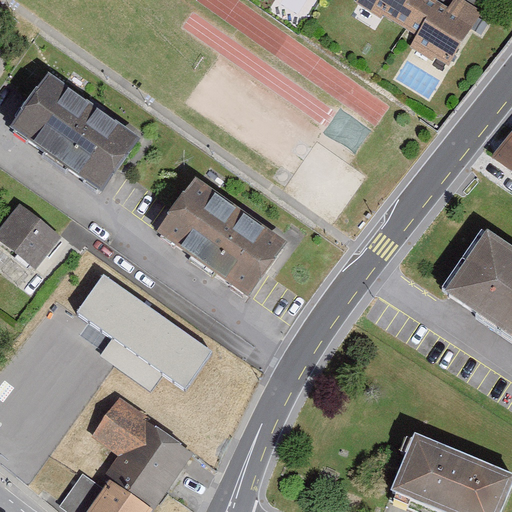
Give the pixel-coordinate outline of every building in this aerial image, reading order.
[(407,38),(426,3),(420,0),(363,0),(358,10),(407,38)] [(449,74),(481,18),(455,4),(448,16),(426,3),(407,38),(419,45),(414,54),(449,74)] [(112,195),(148,139),(50,76),(14,132),(112,195)] [(511,152),(499,170),(511,179),(511,152)] [(257,292),(293,236),(195,173),(159,229),(257,292)] [(0,243),(0,251),(37,280),(63,246),(22,215),(0,243)] [(511,260),(488,243),(448,301),(511,345),(511,260)] [(235,369),(80,263),(36,328),(191,434),(235,369)] [(64,511),(157,511),(197,450),(118,400),(94,439),(122,457),(104,486),(83,473),(60,509),(64,511)] [(414,443),(392,496),(429,511),(497,511),(509,483),(414,443)]
